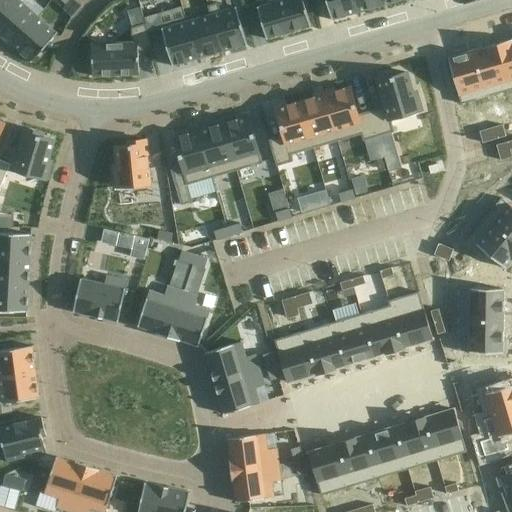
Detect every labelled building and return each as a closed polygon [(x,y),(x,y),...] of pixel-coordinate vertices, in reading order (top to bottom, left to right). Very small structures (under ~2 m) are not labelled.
[(0,0),(0,20),(17,0),(0,0)] [(17,0),(0,20),(0,33),(12,44),(37,16),(19,0),(17,0)] [(258,6),(257,7),(266,39),(267,39),(267,38),(309,26),(309,27),(310,26),(302,0),(282,0),(258,7),(258,6)] [(311,0),(312,0),(325,0),(332,20),(333,20),(333,19),(357,12),(353,0),(311,0)] [(353,0),(357,12),(381,5),(379,0),(353,0)] [(218,3),(208,5),(221,51),(245,44),(246,45),(247,45),(236,6),(235,7),(235,8),(220,12),(218,3)] [(210,15),(187,22),(197,58),(221,51),(208,5),(207,6),(210,15)] [(37,16),(12,44),(31,61),(30,62),(31,62),(57,33),(56,32),(37,16)] [(162,28),(161,28),(172,66),(174,66),(173,65),(197,58),(187,22),(163,28),(162,28)] [(132,42),(91,44),(93,76),(139,74),(138,51),(152,47),(145,23),(131,28),(132,42)] [(511,90),(511,89),(511,39),(497,44),(511,90)] [(486,97),(511,90),(497,44),(473,51),(486,97)] [(448,58),(461,104),(486,97),(473,51),(448,58)] [(385,107),(371,111),(378,135),(393,131),(390,119),(422,110),(417,92),(413,93),(407,72),(405,73),(395,76),(394,72),(376,77),(377,81),(380,93),(383,104),(384,104),(385,107)] [(350,87),(324,94),(325,97),(338,140),(361,133),(363,140),(378,135),(371,111),(358,115),(350,90),(350,87)] [(324,94),(300,101),(301,105),(314,147),(338,140),(325,97),(324,94)] [(283,136),(270,140),(277,165),(292,160),(290,154),(314,147),(301,105),(300,101),(275,108),(276,112),(283,136)] [(248,116),(223,123),(224,126),(236,169),(262,162),(249,119),(248,116)] [(223,123),(199,130),(199,132),(212,176),(236,169),(224,126),(223,123)] [(498,138),(506,136),(503,124),(495,127),(498,138)] [(17,155),(13,170),(46,179),(51,161),(48,160),(54,140),(42,136),(43,132),(25,127),(21,143),(20,143),(17,154),(17,155)] [(479,131),(483,143),(498,138),(495,127),(479,131)] [(183,170),(172,174),(181,204),(191,201),(191,199),(217,191),(212,176),(199,132),(199,130),(174,137),(174,138),(183,170)] [(118,168),(114,168),(115,187),(150,183),(148,167),(149,167),(148,155),(147,155),(146,143),(146,139),(127,141),(128,145),(115,146),(116,148),(118,168)] [(508,141),(497,145),(501,160),(511,156),(511,155),(510,149),(508,141)] [(401,167),(397,152),(384,156),(388,170),(401,167)] [(0,157),(0,184),(10,162),(0,157)] [(363,176),(352,180),(357,195),(368,191),(363,176)] [(352,189),(338,193),(341,202),(355,198),(352,189)] [(304,213),(312,211),(307,195),(299,198),(304,213)] [(511,205),(501,197),(485,218),(511,239),(511,205)] [(289,208),(276,212),(278,221),(292,217),(289,208)] [(511,239),(485,218),(468,238),(506,268),(511,260),(511,239)] [(240,223),(227,227),(230,236),(242,232),(240,223)] [(227,227),(214,231),(217,239),(230,236),(227,227)] [(105,228),(102,241),(117,244),(119,231),(105,228)] [(159,230),(157,239),(171,242),(173,233),(159,230)] [(0,232),(0,258),(30,260),(31,234),(0,232)] [(132,247),(131,254),(144,257),(149,238),(135,235),(132,247)] [(438,243),(434,255),(441,257),(446,246),(438,243)] [(182,250),(179,259),(192,263),(195,255),(182,250)] [(195,255),(192,263),(204,267),(207,259),(195,255)] [(0,258),(0,283),(29,285),(30,260),(0,258)] [(391,267),(380,270),(380,271),(382,278),(394,275),(391,267)] [(80,278),(73,312),(118,321),(125,288),(127,280),(106,275),(104,284),(80,278)] [(363,276),(352,279),(354,287),(365,283),(363,276)] [(352,279),(340,282),(340,283),(342,290),(354,287),(352,279)] [(0,283),(0,309),(27,311),(29,285),(0,283)] [(146,298),(137,326),(156,332),(155,333),(167,337),(183,290),(167,286),(164,295),(149,290),(147,298),(146,298)] [(503,289),(456,288),(455,320),(503,321),(503,289)] [(183,290),(167,337),(180,341),(180,340),(198,346),(208,317),(207,317),(210,310),(195,305),(198,295),(183,290)] [(418,291),(389,300),(403,347),(433,338),(418,291)] [(309,292),(294,296),(296,304),(297,308),(313,303),(309,292)] [(294,296),(282,300),(285,307),(296,304),(294,296)] [(389,305),(362,313),(374,356),(386,352),(386,353),(403,348),(403,347),(389,300),(388,301),(389,305)] [(362,313),(333,322),(346,364),(374,356),(362,313)] [(503,321),(455,320),(455,336),(464,336),(464,352),(502,353),(503,321)] [(333,322),(304,331),(317,373),(317,374),(334,369),(334,368),(346,364),(333,322)] [(304,331),(274,340),(287,382),(317,373),(304,331)] [(233,344),(205,352),(214,383),(260,369),(255,354),(246,357),(241,341),(233,344)] [(32,346),(0,349),(0,376),(36,372),(32,346)] [(272,352),(263,354),(266,367),(275,364),(272,352)] [(275,364),(266,367),(270,380),(279,377),(275,364)] [(260,369),(214,383),(223,414),(252,405),(260,402),(255,387),(264,384),(260,369)] [(0,412),(2,413),(1,403),(39,398),(36,372),(0,376),(0,412)] [(492,417),(483,420),(489,438),(480,441),(485,456),(509,448),(505,435),(511,433),(511,384),(485,393),(492,417)] [(424,417),(437,460),(466,451),(454,409),(454,408),(424,417)] [(42,417),(0,427),(0,433),(7,461),(25,457),(24,453),(45,448),(42,436),(46,435),(42,417)] [(407,422),(395,426),(408,468),(437,460),(424,417),(407,422)] [(395,426),(367,435),(379,477),(408,468),(395,426)] [(257,434),(227,438),(230,457),(229,457),(230,470),(279,464),(277,448),(267,449),(265,433),(257,434)] [(338,443),(351,486),(379,477),(367,435),(355,438),(338,443)] [(338,443),(308,452),(321,495),(351,486),(338,443)] [(300,446),(291,449),(294,462),(303,459),(300,446)] [(47,485),(45,493),(60,498),(57,507),(72,511),(87,465),(75,461),(74,463),(56,457),(47,485)] [(303,459),(294,462),(298,474),(307,472),(303,459)] [(279,464),(230,470),(232,483),(233,483),(236,502),(265,498),(273,496),(271,481),(281,480),(298,474),(294,462),(279,464)] [(87,465),(72,511),(88,511),(90,508),(103,511),(105,511),(108,505),(117,476),(99,471),(99,469),(87,465)] [(511,470),(495,477),(506,507),(511,505),(511,470)] [(10,489),(20,491),(21,492),(24,480),(6,475),(2,487),(10,489)] [(185,511),(190,492),(168,487),(160,485),(145,482),(137,511),(185,511)] [(456,483),(445,486),(447,494),(458,491),(456,483)] [(430,487),(415,491),(416,495),(418,503),(434,498),(430,487)] [(416,495),(405,498),(407,506),(418,503),(416,495)]
